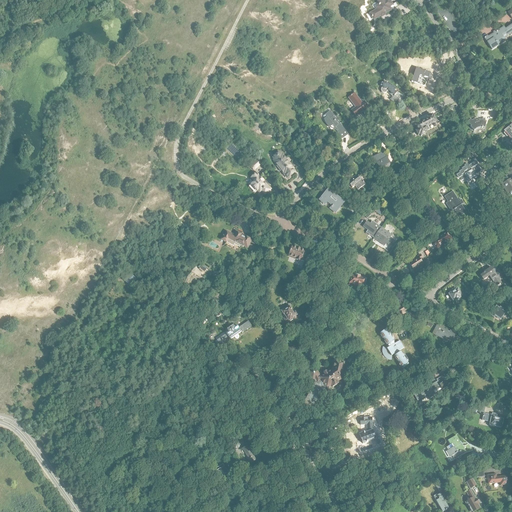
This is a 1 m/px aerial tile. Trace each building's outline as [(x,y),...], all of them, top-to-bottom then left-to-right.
[(374,20),(391,10),(389,7),(392,5),(389,0),(386,0),(386,1),(385,0),(377,0),(380,4),(375,7),(377,9),(370,13),(374,20)] [(506,16),(511,11),(511,6),(510,4),(501,10),(506,16)] [(507,37),(506,36),(511,32),(511,25),(505,30),(504,27),(496,32),(495,31),(494,32),(494,33),(488,37),(487,36),(485,38),(492,49),(505,41),(503,39),(507,37)] [(409,64),(407,71),(414,73),(411,82),(417,83),(419,76),(420,75),(422,76),(422,77),(423,77),(424,77),(428,78),(429,73),(425,71),(424,70),(424,71),(416,68),(417,67),(414,66),(413,65),(413,66),(409,64)] [(397,92),(397,91),(396,91),(396,90),(395,90),(395,89),(394,88),(387,83),(386,82),(385,83),(384,83),(383,83),(383,84),(382,85),(382,86),(382,87),(382,88),(381,89),(381,90),(381,91),(381,92),(382,92),(382,93),(383,93),(385,93),(386,93),(386,92),(391,96),(392,96),(392,97),(391,98),(390,100),(393,102),(396,105),(397,105),(398,104),(403,98),(403,97),(403,96),(402,96),(398,92),(397,92)] [(351,110),(356,117),(368,107),(363,101),(362,103),(354,93),(348,98),(356,107),(351,110)] [(332,125),(336,130),(342,139),(348,135),(330,111),(324,115),(327,118),(324,120),(329,127),(332,125)] [(433,117),(432,115),(427,117),(428,119),(415,126),(417,131),(416,131),(418,136),(420,135),(420,136),(426,134),(425,132),(428,131),(426,127),(436,122),(433,116),(433,117)] [(486,122),(484,121),(482,121),(481,121),(479,121),(479,120),(478,120),(477,120),(476,120),(476,119),(474,119),(473,120),(472,120),(471,119),(470,120),(467,122),(471,126),(470,127),(474,131),(475,130),(476,129),(477,129),(478,128),(479,128),(481,128),(483,128),(484,128),(486,122)] [(379,168),(389,162),(386,157),(385,157),(382,152),(377,155),(378,157),(373,160),(375,164),(376,163),(379,168)] [(283,156),(282,156),(279,153),(276,155),(277,157),(274,160),(275,162),(284,175),(285,174),(287,177),(290,174),(291,175),(295,172),(292,169),(283,156)] [(254,171),(262,163),(257,159),(250,166),(254,171)] [(477,186),(473,179),(477,177),(475,175),(481,171),(477,165),(478,164),(476,161),(468,166),(467,163),(464,165),(465,166),(461,168),(462,169),(459,172),(459,173),(456,175),(458,178),(460,177),(462,180),(466,177),(467,179),(465,180),(472,190),(477,186)] [(257,174),(256,173),(251,178),(254,182),(251,185),(257,191),(258,191),(260,193),(261,191),(265,195),(268,193),(269,193),(270,192),(270,191),(271,190),(265,184),(264,185),(262,183),(264,181),(260,177),(259,177),(258,175),(257,174)] [(352,188),(354,186),(357,190),(364,184),(357,175),(348,182),(352,188)] [(509,180),(507,177),(506,177),(503,179),(502,180),(504,183),(502,185),(510,198),(511,197),(511,178),(509,180)] [(331,206),(329,209),(335,214),(345,202),(328,188),(318,200),(325,206),(328,203),(331,206)] [(414,199),(413,196),(410,191),(406,194),(408,199),(410,201),(414,199)] [(451,212),(453,211),(454,210),(459,218),(466,213),(453,191),(444,197),(448,203),(447,204),(451,212)] [(384,211),(378,206),(374,211),(380,216),(384,211)] [(374,238),(379,231),(367,222),(363,227),(368,230),(366,233),(374,238),(374,239),(374,238)] [(390,250),(392,248),(396,242),(389,238),(391,235),(381,228),(379,231),(374,238),(374,239),(390,250)] [(247,248),(251,240),(236,232),(234,235),(227,232),(224,236),(223,236),(221,239),(233,246),(234,244),(239,247),(240,245),(247,248)] [(448,241),(451,239),(447,232),(439,237),(438,236),(432,239),(433,241),(432,242),(436,249),(448,241)] [(416,249),(419,254),(426,250),(423,245),(416,249)] [(292,247),(290,252),(295,254),(290,266),(296,268),(300,257),(303,258),(306,252),(301,250),(301,251),(292,247)] [(413,271),(423,264),(420,261),(423,259),(420,255),(411,261),(412,263),(409,265),(411,267),(411,268),(410,268),(410,269),(410,270),(411,270),(411,271),(412,271),(413,271)] [(484,273),(480,276),(483,280),(489,276),(494,283),(499,279),(491,267),(483,273),(484,273)] [(129,273),(123,280),(131,287),(137,280),(129,273)] [(352,286),(352,288),(364,291),(367,279),(361,278),(362,277),(352,274),(351,278),(349,278),(348,283),(350,283),(349,286),(352,286)] [(451,293),(449,294),(453,301),(455,300),(455,301),(457,300),(458,301),(460,300),(459,299),(460,298),(460,297),(462,295),(457,289),(456,290),(454,288),(449,291),(451,293)] [(300,321),(297,315),(295,312),(293,313),(291,310),(289,307),(288,304),(284,307),(285,308),(282,309),(282,308),(281,308),(279,309),(281,312),(282,312),(284,315),(284,314),(286,317),(284,319),(286,322),(288,320),(289,321),(293,319),(296,324),(300,321)] [(491,305),(488,309),(492,312),(489,315),(493,318),(495,316),(500,320),(505,313),(502,311),(503,310),(500,307),(499,309),(496,306),(495,307),(491,305)] [(405,311),(406,310),(404,306),(402,308),(401,306),(392,312),(396,319),(405,313),(405,311)] [(225,334),(221,338),(217,340),(221,347),(231,340),(230,339),(234,337),(234,338),(235,338),(236,339),(237,339),(238,339),(238,338),(239,338),(239,337),(239,336),(238,336),(238,334),(241,332),(242,333),(252,326),(248,321),(239,328),(238,326),(236,327),(234,324),(233,325),(227,329),(229,332),(226,334),(227,335),(226,336),(225,334)] [(437,325),(432,334),(446,341),(447,339),(451,341),(454,346),(466,339),(459,335),(456,337),(453,336),(455,333),(450,331),(449,332),(437,325)] [(399,353),(399,352),(398,352),(404,348),(399,341),(394,345),(393,343),(394,342),(386,330),(380,334),(388,346),(385,348),(384,348),(384,350),(384,352),(384,354),(385,357),(385,356),(387,357),(389,358),(391,359),(391,358),(394,356),(402,369),(408,365),(400,352),(399,353)] [(458,352),(468,347),(466,344),(464,346),(464,347),(460,349),(459,348),(457,350),(458,352)] [(314,368),(308,372),(308,374),(311,380),(313,380),(314,379),(316,382),(315,384),(314,384),(303,405),(314,410),(325,389),(326,388),(328,392),(333,389),(332,387),(338,384),(337,382),(342,379),(340,377),(341,376),(345,357),(338,355),(336,361),(335,361),(333,370),(327,374),(326,371),(323,373),(324,375),(319,378),(318,377),(319,376),(319,375),(316,369),(314,368)] [(423,387),(419,389),(413,393),(418,403),(428,397),(430,399),(435,395),(434,394),(442,389),(442,390),(447,387),(446,384),(448,382),(444,375),(436,380),(437,381),(424,389),(423,387)] [(223,399),(217,389),(209,394),(215,404),(223,399)] [(482,420),(490,422),(490,425),(501,427),(503,419),(496,418),(497,414),(492,413),(492,415),(484,414),(482,420)] [(381,444),(377,434),(374,434),(372,430),(372,424),(372,418),(360,418),(360,425),(367,425),(367,432),(365,433),(364,432),(363,433),(359,434),(363,444),(366,442),(366,443),(368,442),(367,441),(375,439),(378,445),(381,444)] [(264,428),(255,433),(257,436),(263,433),(262,432),(266,430),(264,428)] [(120,447),(136,437),(132,432),(116,441),(120,447)] [(451,462),(466,453),(456,436),(448,441),(450,445),(451,445),(453,447),(445,452),(451,462)] [(204,448),(198,438),(190,443),(196,453),(204,448)] [(251,463),(255,460),(253,457),(247,446),(243,448),(249,459),(251,463)] [(421,459),(420,457),(417,458),(418,461),(413,463),(416,468),(423,464),(421,459)] [(225,477),(229,475),(223,464),(211,471),(217,482),(221,479),(220,476),(223,474),(225,477)] [(482,464),(475,465),(477,478),(484,477),(482,464)] [(487,475),(488,484),(500,483),(500,486),(509,484),(508,475),(496,477),(496,474),(487,475)] [(476,485),(472,479),(467,482),(471,488),(476,485)] [(435,484),(439,491),(444,488),(440,482),(435,484)] [(470,511),(472,511),(479,508),(475,501),(476,500),(470,490),(466,492),(471,499),(465,502),(470,511)] [(437,494),(433,496),(442,511),(445,510),(446,511),(447,510),(446,509),(448,508),(440,494),(437,495),(437,494)] [(248,511),(253,509),(250,503),(235,511),(248,511)]
